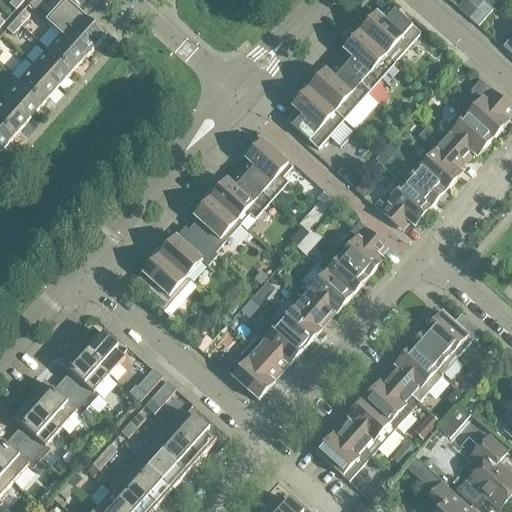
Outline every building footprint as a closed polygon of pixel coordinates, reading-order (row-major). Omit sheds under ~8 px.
[(14,0),(10,5),(16,11),(25,0),(14,0)] [(45,0),(33,0),(29,5),(35,11),(45,0)] [(497,12),(506,1),(505,0),(485,0),(485,1),(497,12)] [(86,19),(66,1),(47,23),(61,35),(67,41),(86,19)] [(465,5),(460,11),(469,19),(474,14),(465,5)] [(30,17),(24,11),(14,22),(21,28),(30,17)] [(422,36),(416,31),(395,12),(385,22),(376,14),(370,22),(366,18),(356,29),(396,65),(422,36)] [(106,37),(86,19),(67,41),(86,58),(87,59),(106,37)] [(21,28),(14,22),(7,30),(13,36),(21,28)] [(396,65),(356,29),(346,41),(350,44),(343,51),(352,59),(343,69),(370,93),(396,65)] [(61,35),(47,51),(71,74),(86,58),(67,41),(61,35)] [(511,38),(503,49),(502,49),(511,57),(511,38)] [(47,51),(32,67),(57,90),(71,74),(47,51)] [(32,67),(18,83),(43,106),(57,90),(32,67)] [(370,93),(343,69),(334,80),(325,72),(319,79),(315,75),(305,86),(345,122),(370,93)] [(471,99),(461,111),(467,117),(493,141),(509,123),(501,115),(508,107),(484,85),(481,82),(480,82),(471,92),(471,99)] [(18,83),(4,99),(29,122),(43,106),(18,83)] [(345,122),(305,86),(295,98),(298,101),(292,109),(301,116),(292,127),(318,151),(345,122)] [(4,99),(0,103),(0,124),(14,138),(29,122),(4,99)] [(445,130),(438,138),(460,158),(467,150),(477,159),(493,141),(467,117),(461,111),(445,130)] [(0,124),(0,153),(14,138),(0,124)] [(254,169),(245,179),(272,203),(288,185),(283,180),(293,169),(259,138),(248,150),(252,153),(245,161),(254,169)] [(435,152),(420,169),(447,193),(463,175),(453,166),(460,158),(438,138),(429,147),(435,152)] [(389,159),(397,150),(391,145),(383,153),(389,159)] [(347,184),(354,176),(346,169),(339,177),(347,184)] [(420,169),(404,187),(431,211),(447,193),(420,169)] [(272,203),(245,179),(236,189),(227,181),(220,188),(217,185),(207,196),(241,227),(250,216),(256,221),(272,203)] [(361,196),(369,187),(363,182),(355,191),(361,196)] [(398,182),(375,208),(400,230),(407,222),(415,229),(431,211),(404,187),(398,182)] [(241,227),(207,196),(197,207),(200,211),(194,218),(203,226),(194,236),(218,257),(215,255),(241,227)] [(308,235),(316,227),(309,221),(302,229),(308,235)] [(360,224),(336,251),(369,280),(385,262),(372,251),(380,243),(360,224)] [(165,242),(156,253),(195,289),(195,288),(186,280),(202,263),(208,269),(218,257),(194,236),(193,236),(198,241),(189,250),(176,238),(169,245),(165,242)] [(303,254),(311,245),(305,240),(297,248),(303,254)] [(369,280),(336,251),(320,268),(353,298),(369,280)] [(195,289),(156,253),(145,264),(149,268),(143,275),(151,283),(142,294),(169,318),(195,289)] [(353,298),(320,268),(319,269),(325,274),(310,291),(304,286),(297,294),(300,297),(317,313),(325,305),(337,315),(353,298)] [(294,303),(300,297),(297,294),(291,289),(285,295),(294,303)] [(295,308),(279,326),(306,350),(322,332),(295,308)] [(484,336),(471,325),(462,316),(454,325),(442,314),(426,332),(458,360),(474,342),(476,344),(478,342),(484,348),(490,342),(484,336)] [(227,327),(232,321),(226,316),(223,316),(219,320),(220,324),(221,326),(222,327),(224,327),(225,327),(227,327)] [(257,338),(250,346),(271,365),(278,357),(290,368),(306,350),(279,326),(263,344),(257,338)] [(93,330),(77,348),(108,375),(124,357),(93,330)] [(458,360),(426,332),(410,349),(442,378),(458,360)] [(250,346),(243,355),(226,373),(259,402),(275,384),(263,373),(271,365),(250,346)] [(108,375),(77,348),(62,365),(77,378),(68,388),(89,407),(98,397),(92,392),(108,375)] [(442,378),(410,349),(394,367),(406,378),(399,386),(420,405),(443,378),(442,378)] [(153,369),(153,370),(137,387),(147,396),(163,378),(153,369)] [(482,382),(478,379),(472,373),(463,383),(473,392),(482,382)] [(168,382),(152,400),(161,409),(178,391),(168,382)] [(420,405),(399,386),(392,394),(380,383),(364,401),(396,431),(420,405)] [(44,385),(29,401),(60,429),(75,412),(80,417),(89,407),(68,388),(59,398),(44,385)] [(60,429),(29,401),(14,418),(29,432),(20,442),(41,461),(49,451),(44,446),(60,429)] [(396,431),(364,401),(348,419),(374,443),(390,426),(396,431)] [(184,413),(169,430),(201,459),(217,442),(184,413)] [(145,421),(138,415),(130,424),(136,430),(145,421)] [(136,430),(130,424),(121,433),(128,439),(136,430)] [(201,459),(169,430),(154,446),(187,475),(201,459)] [(376,459),(382,453),(376,447),(370,454),(352,438),(345,446),(333,435),(317,454),(349,483),(373,457),(376,459)] [(500,511),(511,496),(511,478),(497,465),(507,455),(488,438),(471,457),(482,467),(468,482),(500,511)] [(0,442),(0,472),(11,483),(26,466),(32,470),(41,461),(20,442),(11,452),(0,442)] [(187,475),(154,446),(140,462),(172,491),(187,475)] [(101,456),(108,462),(116,453),(109,447),(101,456)] [(101,456),(93,466),(99,472),(108,462),(101,456)] [(429,473),(431,470),(417,457),(414,460),(414,459),(412,462),(429,478),(431,475),(429,473)] [(172,491),(140,462),(126,478),(158,507),(172,491)] [(0,495),(11,483),(0,472),(0,505),(1,505),(0,503),(0,495)] [(68,485),(74,491),(83,481),(76,475),(68,485)] [(126,478),(111,494),(130,511),(153,511),(158,507),(126,478)] [(472,511),(442,484),(428,499),(440,510),(438,511),(472,511)] [(68,485),(58,495),(65,501),(66,500),(74,491),(68,485)] [(130,511),(111,494),(97,511),(98,511),(130,511)] [(294,511),(278,497),(264,511),(294,511)]
